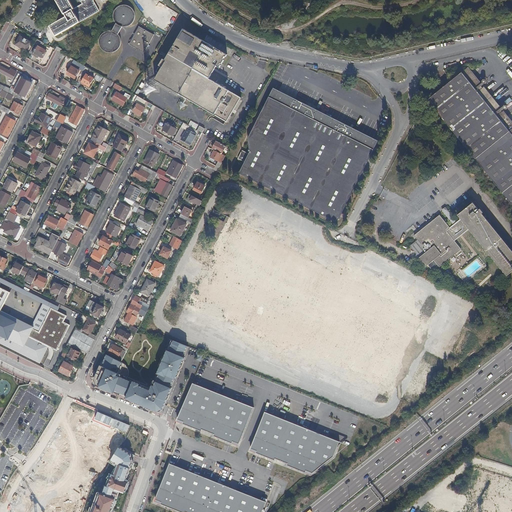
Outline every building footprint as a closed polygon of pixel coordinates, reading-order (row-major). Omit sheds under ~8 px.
[(50,27),(55,37),(98,12),(92,2),(95,0),(100,0),(102,2),(105,0),(79,0),(82,4),(73,9),(67,0),(55,0),(64,15),(65,15),(66,17),(66,18),(50,27)] [(13,7),(3,2),(0,10),(0,13),(7,17),(13,7)] [(117,24),(113,31),(110,31),(107,32),(105,33),(102,35),(100,38),(99,41),(100,45),(101,47),(102,50),(105,52),(108,53),(111,53),(113,53),(115,52),(117,51),(118,49),(120,47),(121,45),(121,44),(121,40),(120,37),(118,34),(122,27),(125,27),(128,26),(130,26),(131,25),(133,23),(134,21),(135,19),(135,17),(135,14),(134,11),(133,9),(131,7),(128,6),(124,5),(122,6),(119,7),(116,9),(115,12),(114,15),(114,18),(115,21),(117,24)] [(20,27),(31,34),(35,27),(24,21),(20,27)] [(139,27),(130,44),(145,52),(154,35),(139,27)] [(155,81),(227,123),(242,98),(210,79),(218,66),(221,68),(228,56),(183,30),(165,62),(163,61),(159,67),(162,68),(155,81)] [(19,37),(15,46),(25,51),(30,43),(19,37)] [(46,51),(37,46),(32,55),(36,58),(37,56),(42,59),(46,51)] [(0,66),(0,72),(12,80),(17,72),(10,68),(9,71),(0,66)] [(79,71),(71,66),(66,75),(74,80),(79,71)] [(88,70),(84,67),(83,70),(77,81),(80,83),(79,85),(84,87),(84,85),(89,88),(94,79),(86,75),(88,70)] [(446,87),(429,100),(470,152),(509,120),(502,111),(504,109),(506,109),(507,109),(508,107),(508,106),(507,105),(506,105),(504,105),(500,109),(490,96),(482,86),(484,84),(486,84),(487,82),(487,81),(486,80),(484,79),(483,80),(482,82),(480,84),(468,69),(454,81),(451,77),(443,84),(446,87)] [(35,82),(27,78),(19,94),(27,98),(35,82)] [(0,84),(0,89),(0,90),(7,94),(9,90),(4,87),(0,84)] [(9,90),(7,94),(12,96),(20,101),(22,97),(9,90)] [(323,116),(273,91),(248,140),(250,151),(249,154),(243,151),(238,159),(244,162),(239,173),(283,196),(323,116)] [(116,93),(112,101),(122,107),(126,99),(128,100),(130,96),(125,94),(123,97),(116,93)] [(48,95),(46,100),(53,103),(51,108),(56,110),(58,105),(62,107),(65,100),(59,97),(58,99),(48,95)] [(137,97),(133,103),(137,104),(143,108),(146,102),(137,97)] [(14,102),(10,111),(18,115),(22,107),(14,102)] [(143,108),(137,104),(132,112),(140,117),(145,109),(143,108)] [(1,106),(0,107),(0,110),(8,115),(10,111),(1,106)] [(76,126),(84,110),(76,106),(73,112),(75,114),(70,123),(76,126)] [(56,121),(59,115),(47,109),(44,115),(51,118),(56,121)] [(37,118),(34,123),(45,129),(51,118),(44,115),(41,113),(39,119),(37,118)] [(59,115),(56,121),(61,124),(62,124),(65,118),(59,115)] [(323,116),(283,196),(303,206),(334,222),(340,219),(357,186),(378,144),(323,116)] [(5,137),(14,122),(5,117),(0,127),(0,133),(2,135),(5,137)] [(511,123),(509,120),(470,152),(493,180),(509,200),(511,197),(511,123)] [(61,124),(56,121),(51,132),(53,133),(56,127),(59,128),(61,124)] [(165,123),(161,129),(171,136),(175,129),(165,123)] [(182,123),(180,126),(185,129),(180,139),(189,144),(196,131),(182,123)] [(107,131),(98,126),(96,130),(95,130),(91,136),(101,142),(102,142),(107,131)] [(61,127),(55,137),(66,143),(72,133),(61,127)] [(41,137),(33,132),(31,136),(30,135),(27,142),(36,147),(41,137)] [(122,153),(128,144),(117,138),(112,148),(122,153)] [(215,140),(210,149),(211,149),(220,154),(225,145),(215,140)] [(61,149),(51,143),(45,154),(54,159),(58,152),(59,153),(61,149)] [(98,151),(85,144),(81,152),(89,156),(90,153),(96,156),(98,151)] [(159,153),(150,148),(143,160),(152,165),(159,153)] [(33,149),(31,153),(32,154),(37,157),(40,152),(33,149)] [(211,153),(209,157),(218,162),(215,166),(218,168),(224,156),(220,154),(211,149),(210,152),(211,153)] [(31,153),(26,151),(23,157),(29,160),(30,158),(32,154),(31,153)] [(17,154),(13,162),(26,168),(30,160),(29,160),(23,157),(17,154)] [(115,154),(106,169),(114,173),(122,158),(115,154)] [(40,164),(34,176),(43,180),(50,167),(43,163),(44,160),(37,157),(35,161),(40,164)] [(75,163),(73,168),(79,171),(77,175),(83,177),(88,167),(85,165),(86,164),(81,161),(79,165),(75,163)] [(97,164),(90,161),(88,166),(90,167),(88,172),(91,174),(94,169),(97,164)] [(180,166),(173,162),(167,174),(174,178),(180,166)] [(134,170),(131,176),(144,182),(148,174),(150,175),(146,183),(149,184),(153,176),(155,173),(141,166),(137,172),(134,170)] [(157,169),(155,173),(163,177),(165,173),(157,169)] [(103,192),(112,176),(104,173),(101,178),(104,180),(100,186),(99,185),(97,189),(103,192)] [(155,173),(153,176),(162,181),(159,186),(158,185),(155,191),(160,193),(159,194),(164,197),(170,186),(167,184),(169,180),(163,177),(155,173)] [(81,183),(71,178),(64,190),(66,191),(65,193),(73,197),(81,183)] [(17,184),(7,180),(2,189),(12,194),(17,184)] [(90,185),(87,183),(85,187),(82,191),(86,193),(88,189),(92,191),(94,187),(90,185)] [(203,187),(196,183),(192,190),(199,194),(203,187)] [(40,188),(33,184),(26,197),(34,201),(37,196),(38,192),(40,188)] [(130,186),(129,186),(121,201),(133,207),(136,209),(141,200),(139,199),(136,204),(133,202),(138,192),(144,195),(146,190),(140,187),(138,190),(130,186)] [(10,196),(0,191),(0,207),(3,209),(10,196)] [(99,196),(90,192),(84,203),(93,208),(99,196)] [(200,201),(188,195),(185,202),(189,204),(190,202),(194,204),(192,209),(194,210),(195,210),(200,201)] [(159,202),(150,197),(145,208),(153,213),(159,202)] [(70,205),(57,198),(54,204),(58,205),(55,210),(64,215),(70,205)] [(430,266),(435,272),(441,267),(442,268),(464,250),(457,242),(471,230),(499,265),(509,277),(511,274),(511,246),(493,223),(485,214),(486,212),(483,208),(482,209),(476,201),(461,214),(464,217),(459,222),(455,225),(453,226),(443,214),(418,234),(421,238),(430,250),(422,256),(421,257),(429,266),(430,266)] [(31,207),(23,203),(17,213),(26,217),(31,207)] [(129,210),(119,205),(113,218),(122,223),(129,210)] [(447,207),(443,210),(455,225),(459,222),(447,207)] [(183,208),(178,217),(186,222),(190,224),(192,221),(187,219),(191,212),(183,208)] [(92,216),(84,211),(77,224),(85,228),(92,216)] [(16,216),(8,212),(6,216),(5,218),(9,220),(10,219),(13,221),(16,216)] [(226,214),(185,306),(293,354),(296,346),(317,356),(320,349),(323,350),(322,352),(325,354),(322,360),(353,373),(356,367),(362,369),(358,377),(383,388),(418,310),(408,305),(410,301),(406,298),(404,302),(378,291),(380,287),(266,236),(269,229),(265,228),(264,231),(226,214)] [(69,217),(66,222),(73,225),(74,226),(76,222),(71,219),(73,217),(69,215),(69,217)] [(47,216),(44,223),(54,229),(55,226),(62,230),(66,222),(64,220),(60,218),(58,221),(47,216)] [(139,216),(135,225),(146,230),(147,231),(151,222),(139,216)] [(176,221),(175,220),(169,232),(178,237),(186,222),(178,217),(176,221)] [(73,225),(66,222),(62,230),(58,238),(61,239),(67,226),(72,229),(73,225)] [(3,230),(3,232),(14,238),(18,228),(7,223),(7,224),(3,230)] [(118,228),(109,224),(104,234),(105,234),(104,237),(111,240),(112,238),(113,238),(118,228)] [(81,235),(73,231),(67,242),(75,246),(81,235)] [(56,242),(58,238),(51,234),(49,237),(50,238),(50,239),(48,243),(39,238),(33,247),(48,255),(50,252),(56,242)] [(140,238),(131,234),(125,245),(134,249),(140,238)] [(102,237),(98,245),(107,249),(111,242),(102,237)] [(181,242),(172,237),(170,242),(175,245),(173,249),(177,250),(181,242)] [(421,238),(413,245),(422,256),(430,250),(421,238)] [(62,245),(56,242),(50,252),(58,255),(55,260),(64,265),(68,258),(58,252),(62,245)] [(170,251),(162,247),(158,255),(166,260),(170,251)] [(105,251),(100,249),(98,251),(97,251),(96,253),(92,250),(88,258),(97,262),(101,255),(103,256),(105,251)] [(133,257),(123,252),(118,262),(126,267),(129,263),(130,263),(133,257)] [(100,266),(90,261),(85,271),(100,279),(103,273),(98,271),(100,266)] [(113,263),(109,261),(107,265),(105,269),(104,272),(108,274),(115,264),(113,263)] [(162,266),(153,262),(148,272),(157,277),(162,266)] [(20,267),(21,266),(14,263),(9,272),(16,275),(18,272),(20,267)] [(20,267),(18,272),(25,276),(22,280),(29,284),(34,275),(34,274),(20,267)] [(45,280),(34,275),(29,284),(27,288),(30,289),(32,286),(39,290),(45,280)] [(105,279),(102,284),(115,291),(121,280),(111,275),(108,280),(105,279)] [(154,284),(146,280),(139,292),(148,296),(154,284)] [(52,283),(48,291),(56,294),(60,286),(52,283)] [(0,344),(39,364),(49,347),(55,350),(69,324),(63,321),(66,314),(50,306),(38,330),(33,328),(36,323),(0,305),(8,289),(0,285),(0,344)] [(66,288),(61,285),(60,286),(56,294),(52,301),(61,305),(64,300),(61,298),(66,288)] [(134,296),(129,305),(145,313),(147,310),(139,306),(140,305),(136,303),(138,298),(134,296)] [(103,308),(89,300),(85,307),(89,309),(87,313),(97,318),(103,308)] [(145,313),(129,305),(125,313),(126,314),(122,322),(131,326),(135,319),(134,318),(137,312),(144,315),(145,313)] [(94,325),(86,321),(81,331),(86,335),(88,336),(89,334),(94,325)] [(86,353),(93,340),(86,336),(85,336),(78,333),(75,331),(74,330),(71,334),(70,337),(67,343),(75,348),(79,350),(86,353)] [(119,330),(114,338),(125,343),(129,335),(119,330)] [(126,378),(119,394),(118,396),(157,413),(158,413),(159,413),(160,413),(160,412),(161,412),(162,412),(162,411),(163,411),(190,347),(171,339),(166,350),(162,348),(150,373),(152,374),(149,380),(147,379),(144,385),(126,378)] [(78,353),(79,350),(75,348),(67,343),(66,345),(70,348),(66,357),(74,361),(78,353)] [(113,345),(111,344),(107,353),(116,358),(118,359),(117,361),(120,363),(125,353),(127,349),(120,345),(116,343),(115,345),(114,344),(113,345)] [(111,358),(102,353),(100,357),(98,356),(88,376),(91,384),(106,391),(120,363),(117,361),(111,358)] [(66,376),(73,365),(64,360),(63,362),(62,362),(57,371),(66,376)] [(120,363),(106,391),(108,392),(109,390),(119,394),(126,378),(127,377),(127,376),(127,375),(127,373),(127,372),(127,371),(127,370),(126,368),(126,367),(125,366),(124,365),(123,365),(122,364),(120,363)] [(237,447),(254,406),(193,380),(175,419),(237,447)] [(346,441),(264,409),(249,450),(309,474),(346,441)] [(81,454),(84,456),(86,452),(90,455),(101,435),(94,431),(81,454)] [(127,479),(135,455),(131,454),(117,444),(109,459),(115,463),(107,477),(103,492),(97,490),(90,511),(111,511),(116,499),(117,499),(120,491),(124,492),(129,480),(127,479)] [(259,511),(265,496),(169,458),(153,500),(184,511),(259,511)] [(85,464),(78,460),(72,469),(79,473),(85,464)] [(0,492),(20,503),(33,477),(7,464),(0,477),(0,492)] [(511,511),(511,477),(475,467),(467,495),(462,494),(458,508),(454,507),(452,511),(511,511)] [(429,503),(447,487),(443,483),(425,499),(429,503)]
